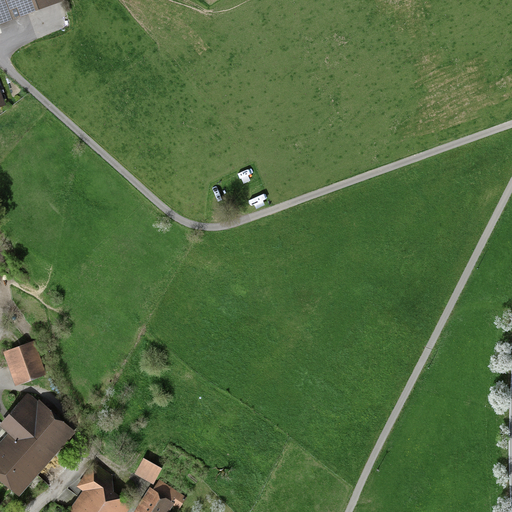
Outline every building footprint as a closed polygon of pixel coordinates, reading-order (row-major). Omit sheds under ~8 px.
[(0,0),(0,20),(14,15),(8,0),(0,0)] [(8,0),(14,15),(35,7),(54,0),(8,0)] [(32,344),(8,353),(18,383),(43,375),(32,344)] [(67,428),(29,395),(20,405),(3,424),(2,426),(15,438),(0,455),(0,471),(17,486),(67,428)] [(112,492),(111,476),(94,464),(83,480),(95,488),(77,511),(114,511),(122,502),(111,494),(112,492)] [(171,501),(179,507),(185,498),(177,492),(160,481),(155,489),(171,501)] [(141,511),(142,511),(168,511),(163,508),(167,502),(153,492),(141,511)]
